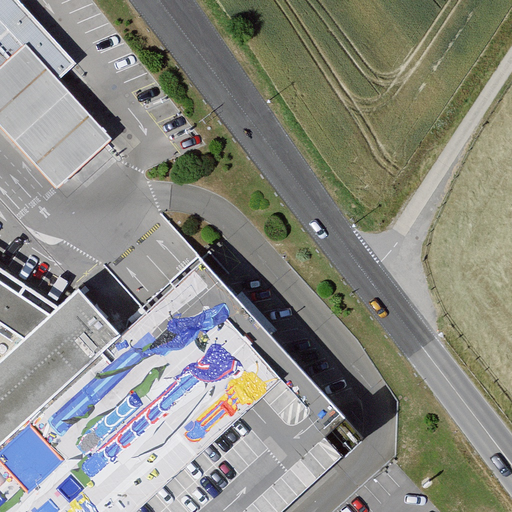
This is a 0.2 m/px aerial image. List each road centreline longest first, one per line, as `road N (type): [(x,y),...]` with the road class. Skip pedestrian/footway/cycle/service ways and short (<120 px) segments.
road 1 (secondary): [(511,464),(159,0)]
road 2 (track): [(371,280),(511,61)]
